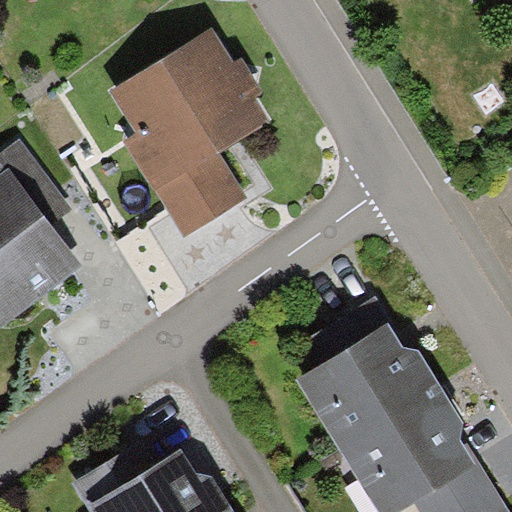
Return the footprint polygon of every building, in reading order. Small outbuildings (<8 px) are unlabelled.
[(234,67),(211,30),(111,93),(137,135),(125,142),(185,238),(243,201),(215,156),(268,123),(254,101),(262,96),(241,63),(234,67)] [(0,151),(0,329),(81,271),(59,240),(67,234),(58,222),(73,212),(19,138),(0,151)] [(231,163),(253,199),(274,186),(252,150),(231,163)] [(418,355),(403,351),(388,329),(392,325),(376,300),(302,345),(319,373),(301,384),(378,511),(407,511),(417,506),(481,466),(460,433),(464,425),(418,355)] [(142,443),(75,485),(91,511),(231,511),(213,482),(198,482),(183,458),(160,472),(142,443)] [(510,511),(481,466),(417,506),(420,511),(510,511)]
